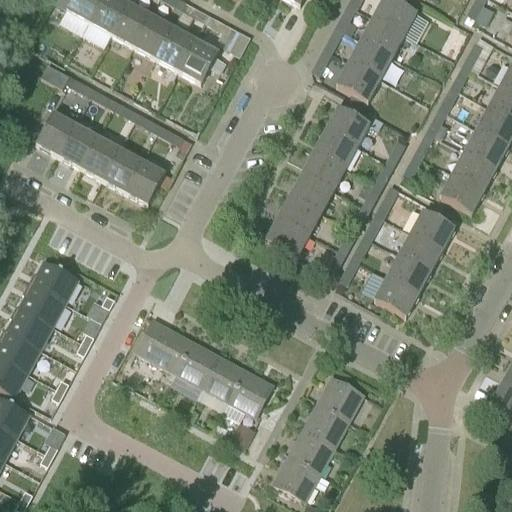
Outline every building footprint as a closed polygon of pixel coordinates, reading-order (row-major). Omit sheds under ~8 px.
[(88,30),(103,0),(74,0),(65,18),(88,30)] [(110,42),(127,10),(107,0),(103,0),(88,30),(110,42)] [(181,16),(185,8),(169,0),(161,0),(159,4),(181,16)] [(276,0),(299,12),(305,0),(276,0)] [(352,0),(346,11),(355,16),(363,0),(352,0)] [(474,26),(486,3),(480,0),(477,0),(466,21),(474,26)] [(371,25),(403,42),(415,19),(383,2),(371,25)] [(203,28),(207,21),(185,8),(181,16),(203,28)] [(132,54),(149,22),(127,10),(110,42),(132,54)] [(349,27),(355,16),(346,11),(334,34),(343,38),(349,41),(355,30),(349,27)] [(225,30),(207,21),(203,28),(220,38),(221,38),(225,30)] [(154,66),(171,34),(149,22),(132,54),(154,66)] [(391,64),(403,42),(371,25),(359,47),(391,64)] [(230,33),(225,30),(221,38),(220,38),(214,50),(238,62),(247,44),(230,34),(230,33)] [(176,78),(193,46),(171,34),(154,66),(176,78)] [(331,60),(343,38),(334,34),(322,56),(331,60)] [(461,72),(469,76),(477,61),(485,65),(493,51),(477,43),(474,49),(461,72)] [(193,46),(176,78),(199,91),(216,59),(193,46)] [(379,86),(391,64),(359,47),(347,69),(379,86)] [(318,83),(331,60),(322,56),(310,78),(318,83)] [(366,109),(379,86),(347,69),(334,92),(366,109)] [(499,92),(511,99),(511,69),(499,92)] [(60,96),(67,84),(46,72),(39,84),(60,96)] [(457,98),(469,76),(461,72),(449,94),(457,98)] [(89,104),(94,96),(71,84),(67,92),(89,104)] [(511,127),(511,99),(499,92),(487,114),(511,127)] [(445,120),(457,98),(449,94),(437,116),(445,120)] [(112,117),(116,108),(94,96),(89,104),(112,117)] [(134,129),(138,120),(116,108),(112,117),(134,129)] [(326,135),(351,149),(364,126),(338,112),(326,135)] [(506,153),(511,142),(511,127),(487,114),(475,136),(506,153)] [(433,142),(445,120),(437,116),(425,138),(433,142)] [(57,164),(74,132),(51,120),(34,152),(57,164)] [(156,141),(160,132),(138,120),(134,129),(156,141)] [(79,176),(97,144),(74,132),(57,164),(79,176)] [(160,132),(156,141),(179,153),(184,145),(160,132)] [(339,171),(351,149),(326,135),(314,157),(339,171)] [(494,175),(506,153),(475,136),(463,159),(494,175)] [(421,164),(433,142),(425,138),(413,160),(421,164)] [(102,188),(119,156),(97,144),(79,176),(102,188)] [(385,167),(392,171),(404,150),(396,146),(385,167)] [(124,200),(141,168),(119,156),(102,188),(124,200)] [(327,193),(339,171),(314,157),(301,179),(327,193)] [(482,197),(494,175),(463,159),(451,181),(482,197)] [(409,187),(421,164),(413,160),(401,183),(409,187)] [(380,193),(392,171),(385,167),(372,189),(380,193)] [(141,168),(124,200),(147,212),(164,181),(141,168)] [(315,215),(327,193),(301,179),(289,201),(315,215)] [(470,220),(482,197),(451,181),(439,203),(470,220)] [(368,216),(380,193),(372,189),(360,211),(368,216)] [(374,221),(381,225),(397,197),(390,193),(374,221)] [(303,237),(315,215),(289,201),(277,223),(303,237)] [(356,238),(368,216),(360,211),(348,233),(356,238)] [(409,240),(441,257),(453,234),(421,217),(409,240)] [(369,247),(381,225),(374,221),(362,243),(369,247)] [(291,260),(303,237),(277,223),(265,246),(291,260)] [(344,260),(356,238),(348,233),(336,256),(344,260)] [(429,279),(441,257),(409,240),(397,262),(429,279)] [(358,269),(369,247),(362,243),(350,265),(358,269)] [(331,283),(344,260),(336,256),(323,279),(331,283)] [(417,302),(429,279),(397,262),(385,284),(417,302)] [(345,291),(358,269),(350,265),(338,288),(345,291)] [(42,267),(29,290),(64,309),(77,286),(42,267)] [(405,325),(417,302),(385,284),(373,307),(405,325)] [(29,290),(16,313),(52,332),(64,309),(29,290)] [(105,298),(99,308),(109,313),(115,303),(105,298)] [(16,313),(4,336),(39,355),(52,332),(16,313)] [(164,374),(182,341),(151,325),(134,358),(164,374)] [(4,336),(0,343),(0,364),(26,379),(39,355),(4,336)] [(84,336),(78,346),(88,352),(94,342),(84,336)] [(194,390),(211,357),(182,341),(164,374),(194,390)] [(78,346),(73,357),(83,362),(88,352),(78,346)] [(223,406),(241,373),(211,357),(194,390),(223,406)] [(0,364),(0,394),(14,402),(26,379),(0,364)] [(511,393),(511,368),(501,388),(511,393)] [(241,373),(223,406),(254,422),(271,389),(241,373)] [(315,409),(347,426),(362,399),(330,382),(315,409)] [(59,383),(53,393),(63,399),(69,388),(59,383)] [(511,423),(511,393),(501,388),(489,410),(511,423)] [(53,393),(48,403),(58,409),(63,399),(53,393)] [(0,405),(0,435),(15,443),(28,420),(0,405)] [(333,453),(347,426),(315,409),(301,435),(333,453)] [(244,455),(254,436),(238,428),(232,439),(228,436),(224,445),(244,455)] [(0,435),(0,465),(2,466),(15,443),(0,435)] [(318,479),(333,453),(301,435),(286,461),(318,479)] [(47,448),(42,458),(52,463),(57,453),(47,448)] [(42,458),(36,468),(46,473),(52,463),(42,458)] [(303,506),(318,479),(286,461),(271,488),(303,506)] [(22,494),(17,504),(27,510),(32,500),(22,494)]
